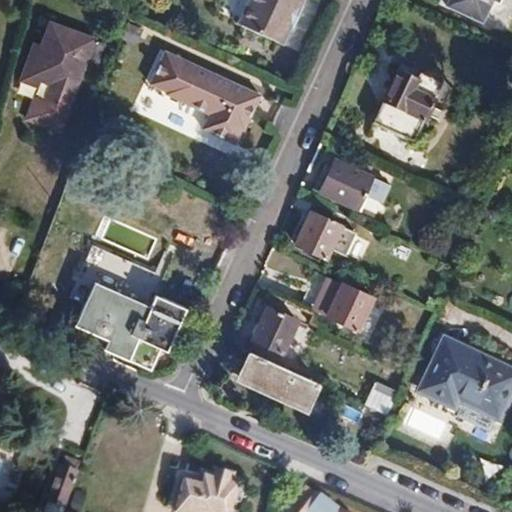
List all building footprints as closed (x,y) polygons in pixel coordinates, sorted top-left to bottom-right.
[(282,45),(290,27),(292,28),(302,6),(300,5),(302,0),(246,0),(235,24),(282,45)] [(449,0),(447,5),(482,21),(491,0),(496,0),(499,1),(499,0),(449,0)] [(20,81),(37,87),(40,81),(50,85),(44,101),(34,98),(26,120),(61,133),(87,60),(99,64),(106,45),(94,40),(95,39),(50,22),(41,46),(34,44),(20,81)] [(182,59),(165,94),(209,115),(203,129),(234,144),(241,129),(243,130),(260,95),(182,59)] [(372,124),(414,142),(441,82),(420,72),(417,79),(396,69),(372,124)] [(335,160),(320,193),(356,211),(364,195),(382,204),(391,186),(335,160)] [(310,212),(295,245),(327,260),(331,250),(346,257),(357,233),(310,212)] [(311,310),(358,331),(373,299),(326,277),(311,310)] [(149,307),(93,282),(67,340),(107,358),(110,353),(151,371),(161,349),(166,352),(185,309),(154,296),(149,307)] [(282,355),(298,321),(266,307),(250,340),(282,355)] [(511,370),(445,339),(421,390),(454,406),(457,398),(498,417),(511,387),(511,370)] [(282,355),(250,340),(245,352),(248,353),(277,366),(282,355)] [(248,353),(237,377),(308,410),(314,397),(319,386),(277,366),(248,353)] [(398,393),(375,383),(365,406),(388,417),(398,393)] [(327,403),(314,397),(308,410),(307,413),(320,418),(327,403)] [(407,428),(440,435),(444,417),(411,410),(407,428)] [(62,473),(46,511),(67,511),(81,480),(78,479),(83,467),(70,461),(65,474),(62,473)] [(178,511),(179,511),(229,511),(236,490),(241,491),(243,482),(230,478),(230,476),(214,472),(212,479),(204,477),(202,487),(186,482),(178,511)] [(340,511),(305,486),(293,501),(302,508),(298,511),(340,511)]
